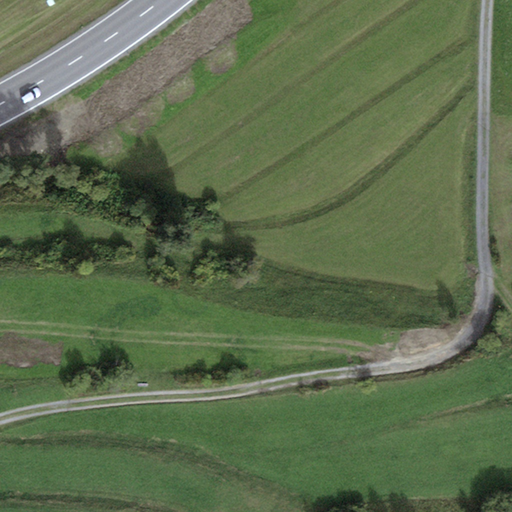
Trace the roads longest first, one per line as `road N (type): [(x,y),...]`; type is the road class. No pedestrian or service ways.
road 1 (track): [(0,424),(75,404),(398,373),(466,339),(490,289)]
road 2 (track): [(490,289),(482,212),(490,0)]
road 3 (primary): [(161,0),(0,104)]
